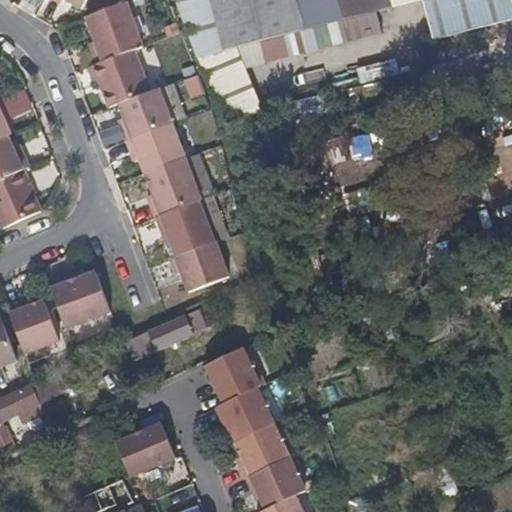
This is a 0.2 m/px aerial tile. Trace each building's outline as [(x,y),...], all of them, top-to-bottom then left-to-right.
[(47,0),(57,6),(61,1),(79,12),(86,0),(47,0)] [(210,0),(224,53),(302,33),(293,0),(210,0)] [(346,21),(340,0),(335,0),(341,22),(346,21)] [(388,0),(340,0),(346,21),(371,15),(390,10),(388,0)] [(511,0),(427,0),(425,1),(436,42),(511,22),(511,0)] [(123,4),(84,19),(96,48),(89,51),(94,66),(132,52),(140,49),(123,4)] [(132,52),(94,66),(84,69),(89,84),(94,82),(103,110),(115,105),(147,93),(132,52)] [(117,128),(123,141),(170,124),(157,89),(147,93),(115,105),(123,126),(117,128)] [(0,139),(5,137),(8,136),(0,116),(0,115),(5,114),(0,100),(0,139)] [(143,174),(183,159),(170,124),(123,141),(129,157),(136,155),(143,174)] [(0,179),(21,171),(27,168),(21,153),(14,156),(5,137),(0,139),(0,179)] [(394,162),(395,157),(394,153),(392,149),(388,146),(384,144),(379,145),(375,147),(372,150),(370,155),(370,159),(371,164),(374,167),(379,169),(383,170),(388,169),(392,166),(394,162)] [(194,188),(207,185),(199,153),(186,156),(194,188)] [(148,204),(153,219),(197,203),(183,159),(143,174),(153,202),(148,204)] [(0,228),(37,213),(26,187),(28,185),(21,171),(0,179),(0,228)] [(197,203),(153,219),(158,234),(164,232),(172,258),(210,244),(197,203)] [(172,258),(167,260),(173,275),(178,273),(186,292),(226,277),(213,243),(210,244),(172,258)] [(94,272),(49,288),(64,329),(108,313),(94,272)] [(22,305),(7,310),(24,356),(59,343),(44,303),(24,311),(22,305)] [(200,313),(186,319),(194,337),(208,331),(200,313)] [(186,319),(126,345),(134,363),(194,337),(186,319)] [(0,367),(16,362),(1,321),(0,320),(0,367)] [(255,375),(244,351),(208,368),(220,397),(224,406),(259,389),(268,385),(262,372),(255,375)] [(22,389),(13,394),(14,397),(0,403),(0,449),(1,451),(5,460),(18,454),(3,424),(20,416),(25,426),(45,417),(40,407),(41,406),(41,404),(64,394),(56,374),(22,389)] [(237,445),(275,427),(259,389),(224,406),(216,411),(223,425),(227,423),(237,445)] [(163,426),(117,445),(132,479),(177,461),(177,460),(163,426)] [(239,467),(246,482),(246,481),(290,461),(275,427),(237,445),(236,445),(245,464),(239,467)] [(265,511),(266,511),(295,499),(305,494),(290,461),(246,481),(253,496),(257,494),(265,511)] [(99,511),(140,511),(141,511),(134,497),(99,511)] [(347,504),(349,511),(370,511),(365,498),(347,504)] [(301,511),(295,499),(266,511),(301,511)]
